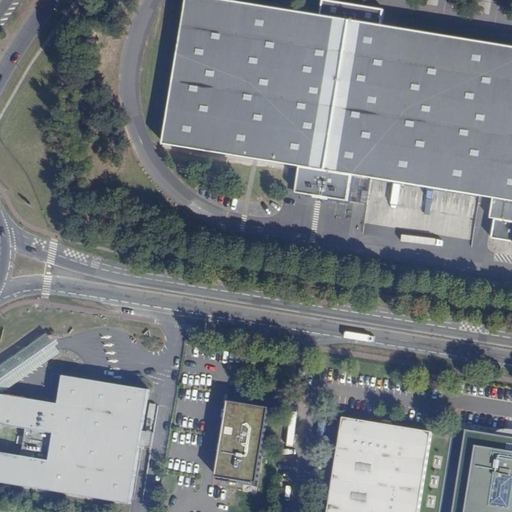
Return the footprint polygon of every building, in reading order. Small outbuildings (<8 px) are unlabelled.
[(511,37),(293,0),(188,0),(163,145),(252,160),(258,161),(289,166),(301,168),(298,189),(352,198),(355,177),(495,201),(488,240),(511,244),(511,37)] [(49,335),(0,368),(0,390),(59,350),(49,335)] [(0,481),(130,504),(150,389),(63,375),(58,403),(9,395),(8,406),(1,405),(0,404),(0,481)] [(8,406),(9,395),(3,394),(1,405),(8,406)] [(271,408),(230,401),(225,427),(229,428),(228,439),(226,450),(263,456),(271,408)] [(343,416),(327,511),(418,511),(432,431),(396,425),(393,420),(385,419),(380,423),(343,416)] [(511,511),(511,435),(466,428),(452,511),(511,511)] [(226,450),(228,439),(223,438),(217,477),(258,483),(263,456),(226,450)]
